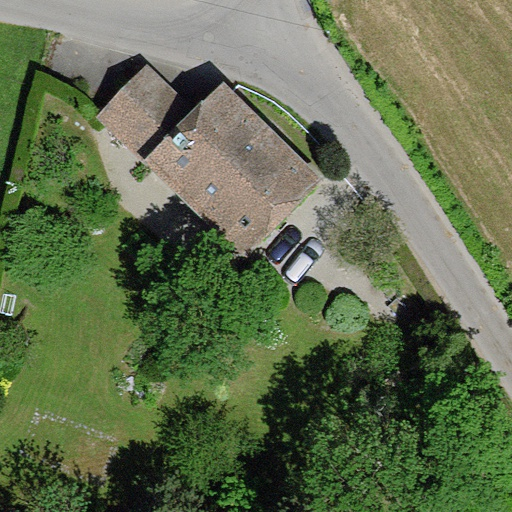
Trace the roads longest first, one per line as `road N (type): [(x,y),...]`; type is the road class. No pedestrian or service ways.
road 1 (unclassified): [(281,45),(410,205),(511,359)]
road 2 (unclassified): [(37,0),(281,45)]
